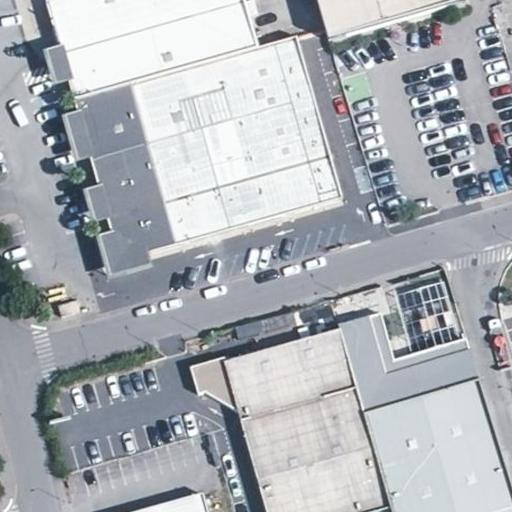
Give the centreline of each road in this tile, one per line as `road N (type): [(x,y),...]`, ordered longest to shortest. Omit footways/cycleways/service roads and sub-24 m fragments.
road 1 (unclassified): [(461,234),(7,365)]
road 2 (unclassified): [(461,234),(511,400)]
road 3 (unclassified): [(7,365),(48,511)]
